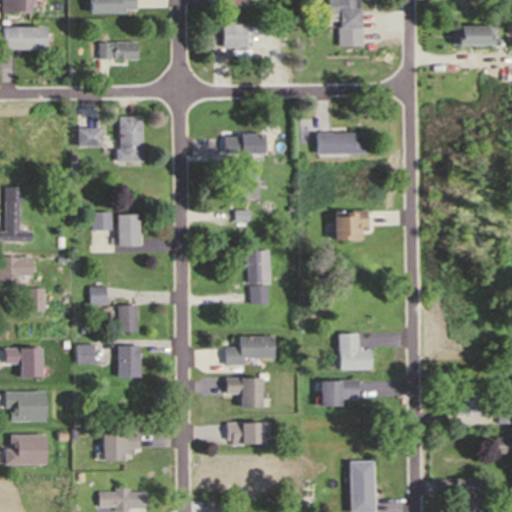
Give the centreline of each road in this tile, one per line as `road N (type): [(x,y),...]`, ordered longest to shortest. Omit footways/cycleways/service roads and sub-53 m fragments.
road 1 (residential): [(405,0),(412,511)]
road 2 (residential): [(177,0),(182,511)]
road 3 (residential): [(0,96),(407,91)]
